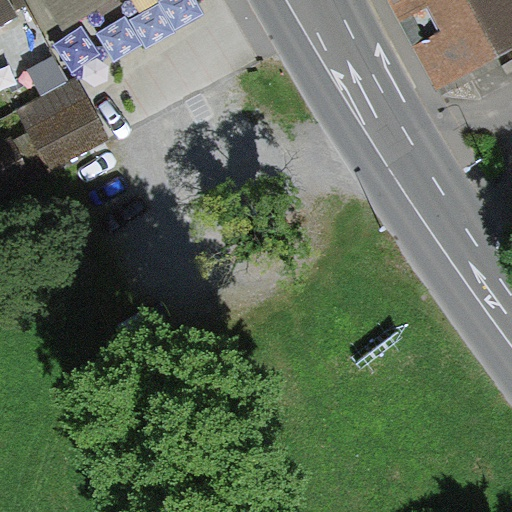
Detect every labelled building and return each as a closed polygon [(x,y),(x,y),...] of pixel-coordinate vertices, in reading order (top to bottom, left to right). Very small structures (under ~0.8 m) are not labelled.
[(0,0),(0,34),(19,25),(5,0),(0,0)] [(36,0),(64,43),(132,0),(36,0)] [(511,0),(379,0),(440,110),(511,70),(511,0)] [(52,174),(111,142),(78,80),(19,112),(52,174)] [(0,147),(0,199),(34,183),(13,141),(0,147)]
